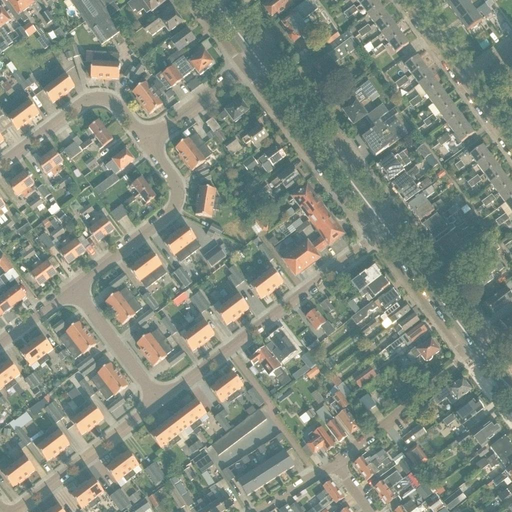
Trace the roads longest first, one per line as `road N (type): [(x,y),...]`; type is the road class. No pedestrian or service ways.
road 1 (residential): [(155,400),(373,237)]
road 2 (unclassified): [(398,219),(268,49)]
road 3 (tertiary): [(385,228),(257,58)]
road 4 (unclassified): [(373,237),(244,68)]
road 5 (residential): [(69,288),(173,206),(175,192),(144,146)]
road 6 (residential): [(144,146),(107,101),(89,99),(0,164)]
road 7 (residential): [(14,511),(155,400)]
road 8 (tertiary): [(477,348),(385,228)]
road 9 (unclassified): [(489,339),(398,219)]
road 10 (unclassified): [(464,357),(373,237)]
road 11 (residential): [(155,400),(69,288)]
road 12 (residential): [(144,146),(244,68)]
